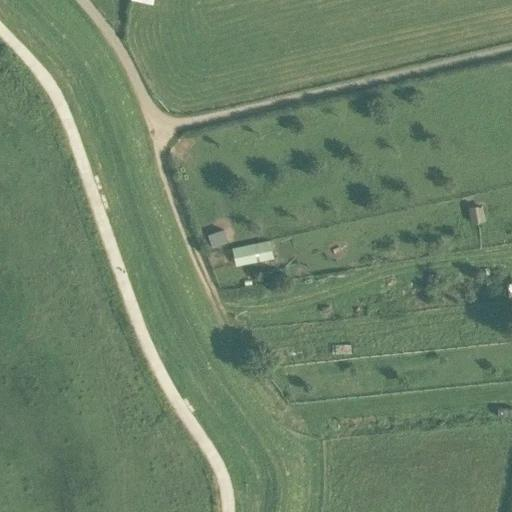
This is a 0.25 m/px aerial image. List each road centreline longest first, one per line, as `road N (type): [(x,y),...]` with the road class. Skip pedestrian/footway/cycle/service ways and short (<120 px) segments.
road 1 (track): [(32,0),(99,79),(189,312),(273,441),(289,488),(284,511)]
road 2 (track): [(511,315),(245,338),(226,325),(152,125)]
road 3 (residential): [(152,125),(511,53)]
road 4 (unclassified): [(152,125),(84,0)]
